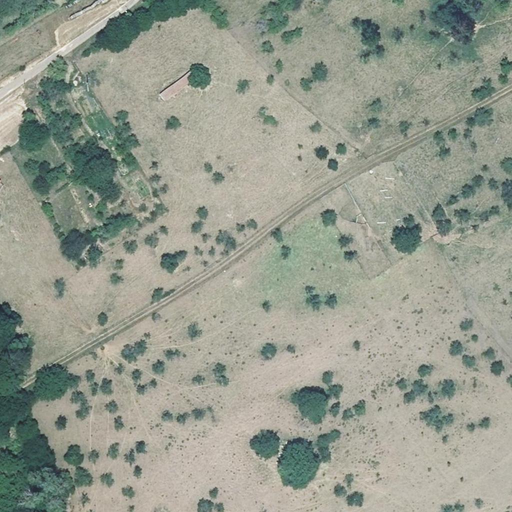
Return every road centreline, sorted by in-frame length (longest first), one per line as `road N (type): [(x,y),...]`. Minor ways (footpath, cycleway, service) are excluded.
road 1 (track): [(511,90),(338,184),(287,201),(154,299),(0,395)]
road 2 (track): [(213,0),(281,83),(396,178),(467,296),(511,352)]
road 3 (track): [(51,511),(0,363)]
